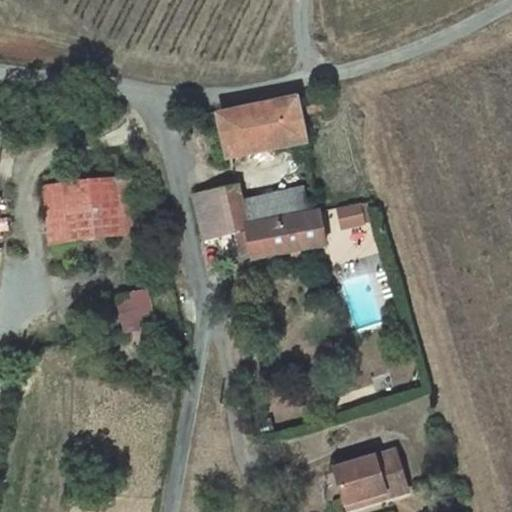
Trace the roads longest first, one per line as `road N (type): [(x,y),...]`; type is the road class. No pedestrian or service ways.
road 1 (unclassified): [(151,95),(207,307),(170,511)]
road 2 (unclassified): [(511,5),(454,33),(278,89),(151,95)]
road 3 (track): [(207,307),(259,511)]
road 4 (unclassified): [(151,95),(0,70)]
